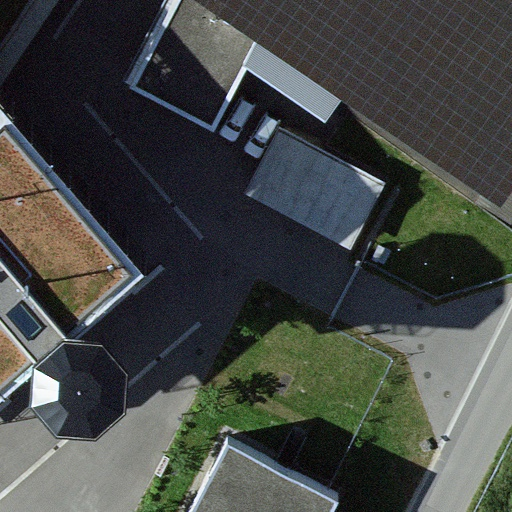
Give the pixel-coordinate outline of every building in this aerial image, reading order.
[(511,0),(172,0),(128,82),(212,130),(244,68),(328,122),(340,101),(511,228),(511,0)] [(0,100),(0,406),(149,279),(0,100)] [(360,237),(394,168),(281,113),(247,183),(360,237)] [(99,345),(66,342),(33,371),(30,409),(57,438),(94,442),(123,415),(126,377),(99,345)] [(354,511),(363,496),(242,440),(206,511),(354,511)]
